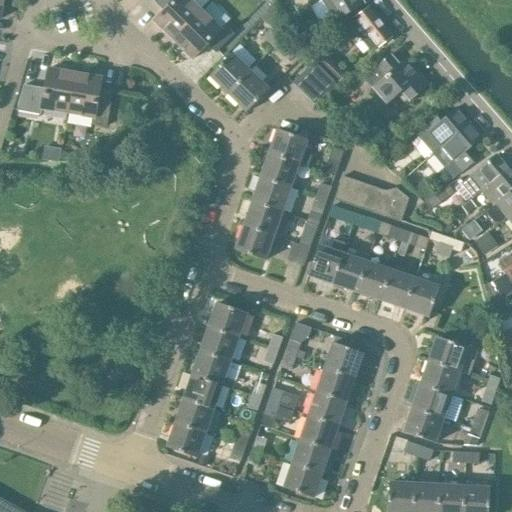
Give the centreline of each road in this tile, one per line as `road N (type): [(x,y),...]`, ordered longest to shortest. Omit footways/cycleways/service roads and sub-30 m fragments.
road 1 (residential): [(351,511),(407,352),(400,335),(205,271)]
road 2 (residential): [(132,468),(205,271)]
road 3 (unclassified): [(511,141),(383,0)]
road 4 (residential): [(237,140),(132,43)]
road 5 (residential): [(205,271),(239,164),(237,140)]
road 6 (residential): [(237,140),(282,107),(349,145)]
road 7 (residential): [(132,468),(257,511)]
